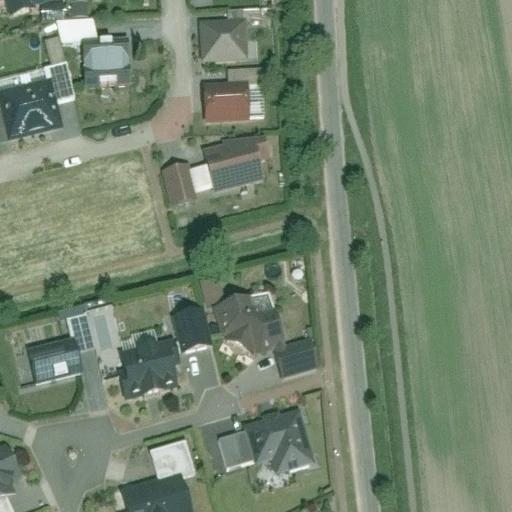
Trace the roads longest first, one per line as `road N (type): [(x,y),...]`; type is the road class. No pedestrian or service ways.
road 1 (residential): [(370,511),(333,166),(325,0)]
road 2 (residential): [(173,0),(181,94),(166,122),(143,136),(0,170)]
road 3 (residential): [(217,414),(75,457),(67,511)]
